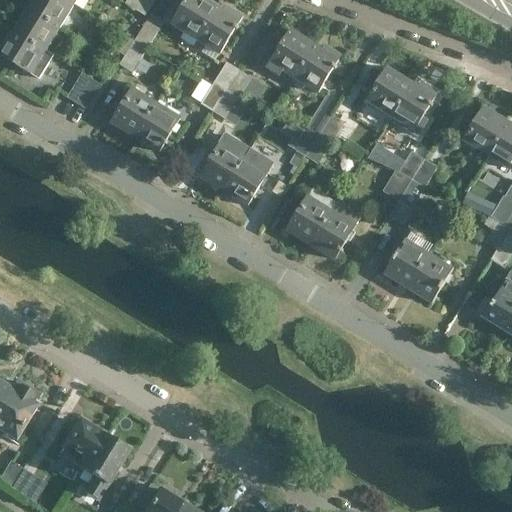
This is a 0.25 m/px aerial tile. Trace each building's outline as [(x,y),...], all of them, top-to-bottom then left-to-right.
[(61,28),(75,6),(65,0),(33,0),(28,8),(61,28)] [(135,11),(141,0),(129,0),(126,5),(135,11)] [(141,0),(135,11),(146,18),(157,0),(141,0)] [(216,8),(203,0),(188,0),(176,0),(164,21),(184,33),(187,28),(199,35),(216,8)] [(46,52),(61,28),(28,8),(14,31),(46,52)] [(225,13),(216,8),(199,35),(223,50),(243,18),(228,9),(225,13)] [(134,44),(146,52),(164,25),(152,17),(134,43),(134,44)] [(0,55),(32,75),(46,52),(14,31),(0,53),(0,55)] [(291,32),(271,65),(268,69),(293,85),(298,76),(316,47),(291,32)] [(125,57),(134,44),(134,43),(125,37),(116,51),(125,57)] [(133,72),(146,52),(134,44),(125,57),(121,64),(133,72)] [(316,47),(298,76),(321,90),(341,57),(326,48),(324,52),(316,47)] [(215,84),(226,91),(238,72),(226,65),(215,84)] [(394,113),(412,85),(387,70),(367,103),(380,110),(382,106),(394,113)] [(226,91),(240,99),(251,81),(238,72),(226,91)] [(68,98),(78,104),(93,80),(82,74),(68,98)] [(78,104),(88,110),(102,86),(93,80),(78,104)] [(214,111),(226,91),(215,84),(202,104),(214,111)] [(412,85),(394,113),(417,127),(438,94),(423,85),(420,90),(412,85)] [(136,138),(157,104),(133,90),(112,123),(136,138)] [(227,119),(240,99),(226,91),(214,111),(227,119)] [(157,104),(136,138),(160,153),(181,119),(157,104)] [(490,152),(509,121),(485,106),(464,141),(476,148),(478,145),(490,152)] [(307,128),(319,136),(331,118),(318,110),(307,128)] [(319,136),(331,144),(343,126),(331,118),(319,136)] [(509,121),(490,152),(511,165),(511,121),(510,120),(509,121)] [(306,156),(319,136),(307,128),(293,148),(306,156)] [(318,164),(331,144),(319,136),(306,156),(318,164)] [(224,193),(244,159),(248,152),(225,138),(200,178),(224,193)] [(407,151),(395,172),(410,182),(423,161),(407,151)] [(244,159),(224,193),(247,207),(268,174),(244,159)] [(423,161),(410,182),(424,190),(437,170),(423,161)] [(397,203),(410,182),(395,172),(381,194),(397,203)] [(501,226),(511,206),(511,180),(501,197),(499,196),(486,217),(493,222),(501,226)] [(410,182),(397,203),(387,219),(402,227),(424,190),(410,182)] [(311,246),(336,204),(313,190),(287,231),(311,246)] [(336,204),(311,246),(335,261),(361,219),(336,204)] [(511,206),(501,226),(505,228),(511,232),(511,206)] [(485,217),(480,225),(488,230),(493,222),(486,217),(485,217)] [(501,226),(493,222),(488,230),(481,243),(492,250),(505,228),(501,226)] [(511,232),(505,228),(492,250),(486,261),(500,269),(511,248),(511,232)] [(409,289),(430,254),(406,240),(385,275),(409,289)] [(430,254),(409,289),(433,303),(454,269),(430,254)] [(511,287),(503,282),(490,303),(483,298),(475,311),(505,330),(511,318),(511,287)] [(0,404),(0,429),(3,431),(0,436),(11,442),(38,398),(13,382),(8,391),(0,404)] [(0,404),(8,391),(0,385),(0,404)] [(82,471),(104,435),(84,423),(83,425),(79,423),(59,457),(82,471)] [(104,435),(82,471),(95,479),(86,494),(96,501),(127,449),(104,435)] [(0,480),(10,488),(23,468),(11,461),(0,479),(0,480)] [(23,468),(10,488),(23,497),(36,476),(23,468)] [(175,511),(182,502),(162,490),(160,493),(150,487),(137,507),(144,511),(175,511)] [(198,511),(182,502),(175,511),(198,511)]
